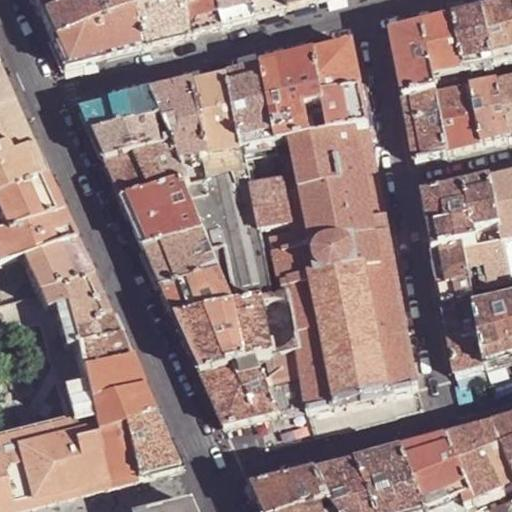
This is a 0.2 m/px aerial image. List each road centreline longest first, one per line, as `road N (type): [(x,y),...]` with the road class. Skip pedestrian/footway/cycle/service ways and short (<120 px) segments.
road 1 (residential): [(213,483),(42,99)]
road 2 (residential): [(369,21),(42,99)]
road 3 (residential): [(445,423),(400,185)]
road 4 (residential): [(213,483),(445,423)]
road 5 (residential): [(400,185),(369,21)]
